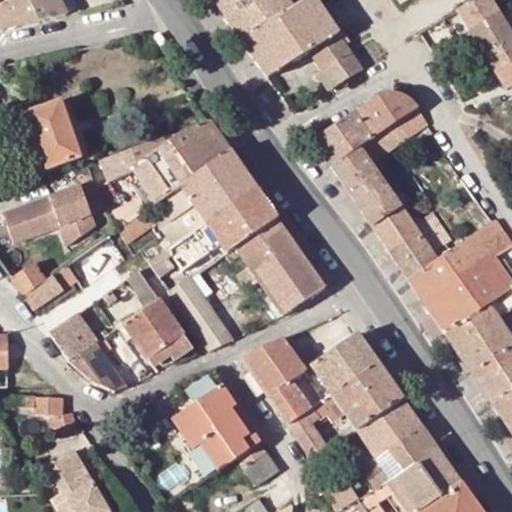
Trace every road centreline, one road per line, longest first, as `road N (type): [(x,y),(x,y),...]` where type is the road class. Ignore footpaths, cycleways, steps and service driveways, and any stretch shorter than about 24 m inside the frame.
road 1 (residential): [(272,147),(366,84),(425,87),(511,210)]
road 2 (primary): [(511,506),(366,288)]
road 3 (residential): [(0,47),(183,13)]
road 4 (residential): [(302,511),(298,478),(227,357)]
road 5 (primary): [(366,288),(272,147)]
road 6 (primary): [(272,147),(183,13)]
road 7 (residential): [(86,423),(227,357)]
road 8 (residential): [(227,357),(366,288)]
road 9 (residential): [(86,423),(0,295)]
